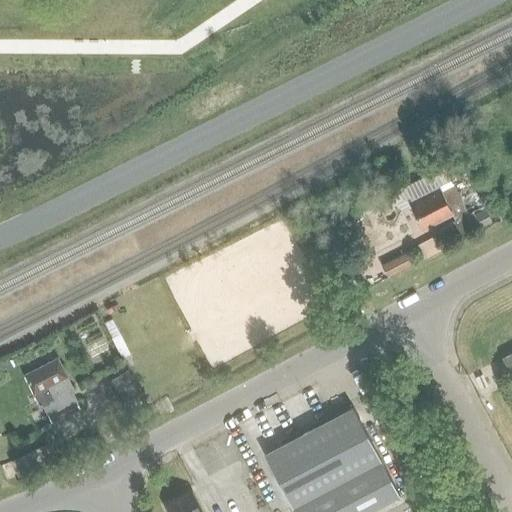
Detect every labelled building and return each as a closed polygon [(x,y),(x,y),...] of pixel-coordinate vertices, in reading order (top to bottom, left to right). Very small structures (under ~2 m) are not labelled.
[(453,221),(460,235),(486,222),(480,210),(468,216),(453,184),(441,190),(440,189),(410,203),(421,227),(451,212),(454,220),(453,221)] [(410,248),(417,262),(440,250),(433,236),(410,248)] [(381,265),(387,276),(413,264),(408,252),(381,265)] [(511,352),(502,358),(511,376),(511,352)] [(24,375),(40,406),(42,405),(56,433),(85,419),(71,390),(73,389),(57,358),(24,375)] [(107,379),(120,403),(140,393),(127,369),(107,379)] [(263,453),(294,511),(365,511),(399,494),(352,406),(263,453)] [(48,443),(10,461),(18,478),(56,461),(48,443)] [(202,511),(192,491),(165,505),(168,511),(202,511)]
